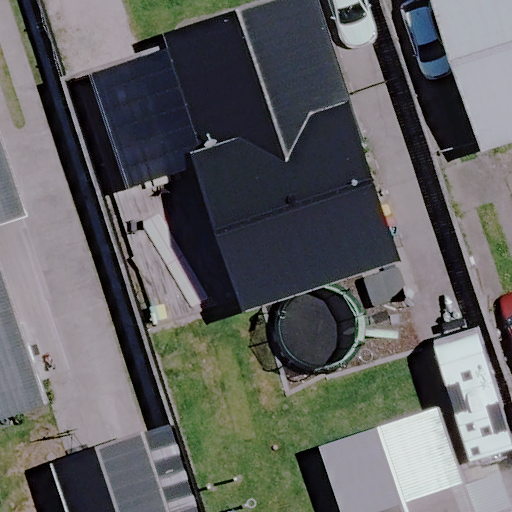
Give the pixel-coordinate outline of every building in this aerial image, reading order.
[(388,276),(307,0),(305,0),(162,42),(242,319),(388,276)] [(511,148),(511,0),(430,0),(483,158),(511,148)] [(0,218),(2,217),(0,210),(0,428),(28,420),(0,330),(0,218)] [(511,511),(511,408),(439,433),(433,417),(321,454),(340,511),(511,511)] [(190,470),(177,431),(52,471),(65,511),(166,511),(156,481),(190,470)]
